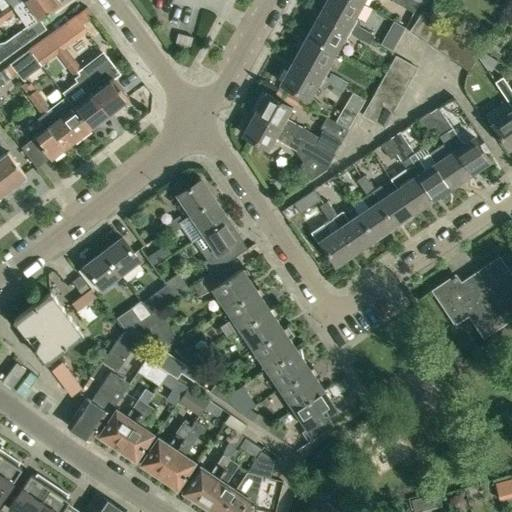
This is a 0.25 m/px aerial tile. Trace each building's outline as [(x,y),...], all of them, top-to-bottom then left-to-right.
[(0,60),(47,27),(40,19),(61,3),(58,0),(19,0),(13,4),(17,10),(28,24),(6,41),(0,42),(0,60)] [(13,4),(19,0),(9,0),(12,2),(0,10),(0,12),(1,14),(5,11),(9,16),(17,10),(13,4)] [(362,0),(326,0),(322,9),(349,25),(354,27),(352,31),(369,41),(371,37),(373,33),(358,25),(360,22),(358,18),(354,16),(362,0)] [(409,0),(406,7),(412,10),(417,0),(409,0)] [(439,0),(431,13),(441,19),(450,6),(441,0),(439,0)] [(335,50),(349,25),(322,9),(308,34),(335,50)] [(0,22),(9,16),(5,11),(1,14),(0,12),(0,22)] [(423,11),(409,31),(419,38),(433,17),(427,14),(423,11)] [(49,33),(60,48),(64,45),(79,33),(86,28),(76,14),(69,19),(49,33)] [(433,17),(419,38),(429,44),(443,24),(433,17)] [(405,27),(395,21),(382,42),(392,48),(405,27)] [(443,24),(429,44),(439,51),(452,30),(443,24)] [(452,30),(439,51),(449,57),(462,37),(452,30)] [(178,33),(175,43),(191,47),(193,37),(178,33)] [(322,73),(335,50),(308,34),(295,58),(322,73)] [(462,37),(449,57),(458,64),(472,43),(462,37)] [(472,43),(458,64),(468,70),(481,49),(472,43)] [(29,48),(10,62),(22,79),(42,64),(29,48)] [(484,66),(490,57),(483,52),(479,58),(484,66)] [(79,73),(75,76),(80,82),(83,85),(86,82),(110,113),(130,98),(124,90),(117,81),(115,78),(121,73),(108,55),(85,73),(80,67),(76,70),(79,73)] [(395,56),(390,65),(411,78),(417,68),(396,56),(395,56)] [(327,76),(322,73),(295,58),(281,82),(308,98),(316,85),(320,87),(324,80),(341,90),(347,81),(329,71),(327,76)] [(71,62),(67,64),(75,76),(79,73),(76,70),(80,67),(74,59),(71,62)] [(390,65),(384,76),(406,88),(411,78),(390,65)] [(0,82),(11,75),(5,66),(0,68),(0,82)] [(384,76),(378,87),(400,98),(406,88),(384,76)] [(511,90),(504,79),(497,84),(511,106),(511,90)] [(90,128),(110,113),(86,82),(83,85),(80,82),(65,94),(66,95),(74,107),(90,128)] [(378,87),(373,97),(384,103),(394,108),(400,98),(378,87)] [(38,99),(42,96),(35,88),(28,94),(37,105),(41,102),(38,99)] [(352,90),(349,97),(361,104),(365,97),(352,90)] [(319,134),(284,116),(290,106),(266,92),(255,112),(287,130),(285,134),(292,138),(297,130),(305,134),(303,138),(312,144),(333,155),(341,139),(322,128),(319,134)] [(90,128),(74,107),(66,95),(43,112),(44,114),(48,111),(71,142),(90,128)] [(43,112),(50,106),(42,96),(38,99),(41,102),(37,105),(43,112)] [(370,101),(363,115),(373,121),(384,103),(373,97),(370,101)] [(384,103),(373,121),(384,127),(394,108),(384,103)] [(434,128),(435,129),(439,135),(447,130),(452,137),(448,140),(470,173),(490,160),(474,136),(463,143),(438,105),(429,111),(438,125),(434,128)] [(508,147),(511,144),(511,109),(492,123),(508,147)] [(51,157),(71,142),(48,111),(44,114),(43,112),(38,116),(47,128),(35,136),(51,157)] [(429,133),(435,129),(434,128),(438,125),(429,111),(419,118),(429,133)] [(273,136),(297,149),(303,138),(305,134),(297,130),(292,138),(285,134),(287,130),(255,112),(243,133),(267,147),(273,136)] [(347,129),(326,117),(321,126),(342,137),(347,129)] [(444,142),(429,152),(451,186),(470,173),(448,140),(452,137),(447,130),(439,135),(440,135),(439,135),(444,142)] [(401,131),(391,137),(400,151),(396,154),(396,155),(401,161),(409,155),(414,163),(410,165),(432,199),(451,186),(429,152),(419,159),(414,151),(401,131)] [(391,137),(381,144),(391,159),(396,155),(396,154),(400,151),(391,137)] [(303,160),(300,164),(310,178),(326,168),(333,155),(312,144),(304,159),(303,160)] [(0,156),(0,177),(9,190),(26,176),(7,151),(0,156)] [(391,179),(397,188),(413,212),(432,199),(410,165),(414,163),(409,155),(401,161),(406,169),(391,179)] [(362,187),(370,181),(365,174),(357,180),(362,187)] [(0,196),(9,190),(0,177),(0,196)] [(190,213),(214,197),(201,178),(178,194),(190,213)] [(371,191),(375,188),(370,181),(362,187),(367,195),(363,198),(368,207),(358,214),(374,237),(394,225),(378,201),(371,191)] [(397,188),(387,195),(381,186),(376,189),(375,188),(371,191),(378,201),(394,225),(413,212),(397,188)] [(321,199),(314,189),(293,203),(300,213),(321,199)] [(194,239),(227,216),(214,197),(190,213),(181,220),(194,239)] [(324,212),(332,207),(327,200),(319,205),(324,212)] [(355,250),(339,226),(333,217),(337,214),(332,207),(324,212),(329,219),(323,222),(330,232),(320,240),(336,264),(355,250)] [(355,250),(374,237),(358,214),(339,226),(355,250)] [(171,221),(177,229),(184,224),(181,220),(179,216),(171,221)] [(238,253),(231,243),(241,236),(227,216),(194,239),(207,258),(202,261),(210,272),(220,266),(238,253)] [(169,234),(177,229),(171,221),(164,226),(169,234)] [(104,251),(121,273),(140,258),(122,236),(104,251)] [(102,287),(121,273),(104,251),(85,265),(102,287)] [(455,275),(433,290),(454,322),(469,312),(474,319),(473,320),(483,335),(501,324),(500,322),(511,314),(511,278),(508,273),(509,272),(499,257),(481,269),(483,271),(462,286),(455,275)] [(255,288),(242,267),(227,277),(220,266),(210,272),(211,274),(199,281),(206,292),(212,288),(225,308),(255,288)] [(89,288),(80,275),(73,281),(82,293),(89,288)] [(151,313),(158,308),(178,295),(169,283),(142,301),(151,313)] [(226,337),(238,328),(269,308),(255,288),(225,308),(231,318),(219,326),(226,337)] [(50,291),(14,319),(47,362),(83,334),(50,291)] [(78,313),(97,298),(91,291),(72,306),(78,313)] [(151,313),(142,301),(141,300),(132,306),(141,320),(151,313)] [(151,313),(141,320),(118,336),(102,360),(118,371),(141,337),(147,342),(153,334),(164,350),(180,339),(179,337),(158,308),(151,313)] [(252,348),(282,328),(269,308),(238,328),(252,348)] [(266,368),(296,348),(282,328),(252,348),(266,368)] [(183,362),(185,363),(186,363),(196,356),(190,345),(187,341),(175,349),(179,355),(183,362)] [(279,388),(309,368),(296,348),(266,368),(279,388)] [(468,372),(472,370),(457,348),(453,350),(448,353),(463,375),(468,372)] [(181,371),(186,364),(172,355),(167,362),(181,371)] [(146,359),(138,371),(159,384),(167,373),(146,359)] [(62,362),(52,369),(71,395),(81,388),(62,362)] [(186,364),(181,371),(195,381),(200,373),(186,364)] [(293,409),(323,388),(309,368),(279,388),(293,409)] [(172,388),(177,379),(168,372),(162,381),(172,388)] [(109,414),(130,383),(114,373),(103,390),(100,387),(91,400),(86,397),(68,424),(90,439),(107,413),(109,414)] [(224,400),(229,393),(215,384),(210,391),(224,400)] [(198,415),(203,409),(209,399),(188,386),(178,402),(198,415)] [(145,388),(139,398),(146,403),(153,393),(145,388)] [(307,429),(302,432),(308,442),(333,425),(327,415),(337,408),(323,388),(293,409),(307,429)] [(229,393),(224,400),(238,409),(243,402),(229,393)] [(117,446),(146,403),(139,398),(127,416),(117,410),(100,434),(102,436),(102,438),(107,441),(109,441),(117,446)] [(209,399),(203,409),(216,417),(222,408),(209,399)] [(146,403),(117,446),(126,452),(126,455),(131,457),(133,457),(136,458),(152,433),(142,427),(154,409),(146,403)] [(268,429),(273,422),(258,412),(253,420),(268,429)] [(244,422),(231,414),(226,422),(238,431),(244,422)] [(184,454),(196,436),(203,425),(196,419),(191,427),(159,474),(168,480),(168,483),(172,486),(175,485),(177,486),(194,462),(184,454)] [(159,474),(191,427),(183,421),(168,444),(159,438),(142,462),(143,464),(144,466),(149,469),(151,469),(159,474)] [(244,422),(238,431),(243,434),(249,425),(244,422)] [(273,422),(268,429),(281,438),(286,431),(273,422)] [(244,437),(236,431),(225,447),(223,452),(231,458),(244,437)] [(257,444),(245,437),(240,445),(251,453),(257,444)] [(255,502),(262,476),(270,478),(276,455),(263,446),(248,470),(235,488),(219,511),(253,511),(256,503),(255,502)] [(4,451),(0,457),(0,500),(22,467),(18,465),(20,461),(4,451)] [(202,503),(231,459),(223,453),(211,472),(201,466),(184,491),(202,503)] [(226,483),(239,464),(231,459),(202,503),(214,511),(219,511),(235,488),(226,483)] [(16,511),(33,511),(52,483),(37,473),(35,476),(31,473),(9,507),(16,511)] [(495,486),(498,499),(511,495),(511,491),(509,482),(495,486)] [(61,511),(70,499),(66,497),(68,493),(52,483),(33,511),(61,511)] [(429,494),(425,494),(425,495),(428,505),(429,509),(442,506),(442,504),(439,492),(429,494)] [(116,511),(119,509),(103,498),(93,511),(116,511)] [(342,511),(325,501),(319,510),(314,507),(310,511),(342,511)]
